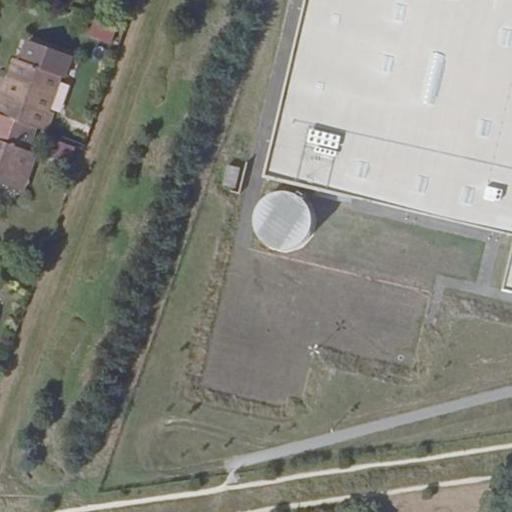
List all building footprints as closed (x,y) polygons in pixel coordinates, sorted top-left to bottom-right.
[(511,0),(304,0),(266,172),(511,229),(511,238),(501,285),(511,287),(511,0)] [(112,42),(115,25),(89,20),(86,37),(112,42)] [(15,78),(54,91),(59,78),(63,79),(71,58),(32,45),(25,66),(20,64),(15,78)] [(15,78),(20,64),(12,61),(7,75),(15,78)] [(15,78),(7,75),(0,97),(0,115),(2,116),(15,78)] [(47,113),(54,91),(15,78),(2,116),(35,129),(47,133),(54,115),(47,113)] [(2,116),(0,115),(0,184),(15,190),(28,154),(26,153),(35,129),(2,116)] [(36,157),(28,154),(15,190),(23,193),(36,157)]
